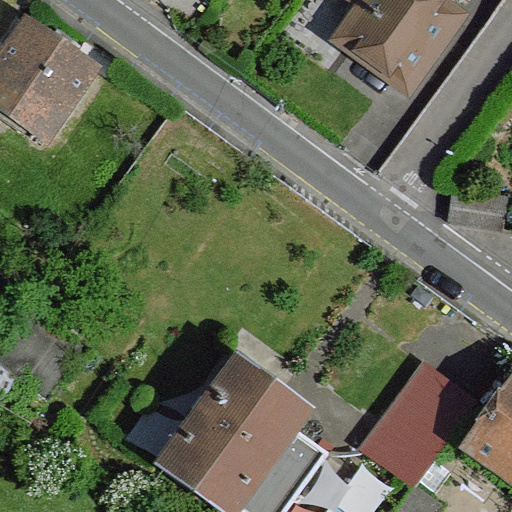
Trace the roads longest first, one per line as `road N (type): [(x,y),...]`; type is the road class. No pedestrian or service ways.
road 1 (residential): [(393,211),(104,0)]
road 2 (residential): [(393,211),(511,47)]
road 3 (residential): [(511,297),(393,211)]
